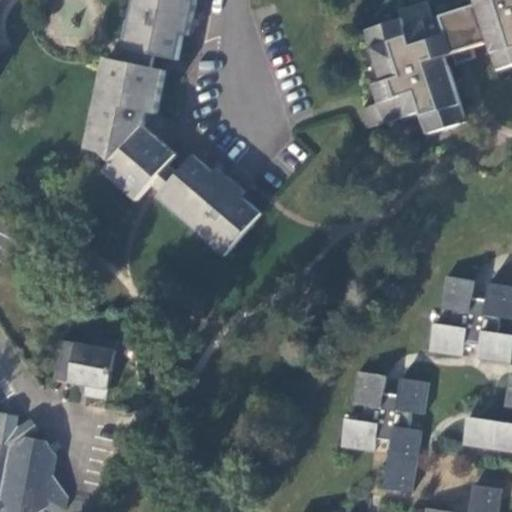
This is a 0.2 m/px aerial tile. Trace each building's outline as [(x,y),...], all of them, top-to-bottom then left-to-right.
[(132,0),(122,50),(176,61),(181,36),(188,37),(195,1),(192,0),(132,0)] [(399,12),(402,21),(367,32),(384,84),(375,87),(381,105),(387,124),(423,113),(430,135),(467,122),(446,57),(454,55),(457,65),(475,59),(472,49),(489,43),(498,71),(511,66),(511,0),(474,0),(477,6),(433,21),(428,3),(399,12)] [(104,174),(137,203),(175,156),(144,129),(148,115),(156,116),(165,71),(106,58),(87,150),(99,152),(111,164),(104,174)] [(369,130),(387,124),(381,105),(363,110),(369,130)] [(159,198),(225,256),(259,214),(241,197),(244,193),(217,170),(213,174),(193,157),(159,198)] [(511,320),(511,313),(511,288),(490,286),(487,302),(471,300),(474,283),(447,279),(442,310),(455,311),(451,327),(436,326),(432,352),(463,356),(465,344),(481,346),(479,359),(510,363),(511,350),(511,337),(497,335),(499,319),(511,320)] [(107,399),(118,339),(95,335),(93,346),(61,340),(54,378),(85,384),(84,395),(107,399)] [(424,416),(429,385),(401,380),(398,396),(383,394),(386,379),(358,374),(353,405),(366,407),(364,422),(347,420),(343,447),(374,452),(376,439),(392,441),(385,488),(412,491),(422,432),(409,430),(412,415),(424,416)] [(511,377),(506,407),(511,408),(511,424),(470,420),(466,447),(511,453),(511,377)] [(0,446),(10,449),(28,436),(39,429),(32,417),(17,427),(19,416),(0,410),(0,446)] [(0,511),(63,511),(66,510),(68,499),(53,477),(57,456),(47,440),(28,436),(10,449),(0,446),(0,511)] [(497,511),(501,491),(475,487),(471,511),(435,511),(427,511),(426,511),(497,511)]
